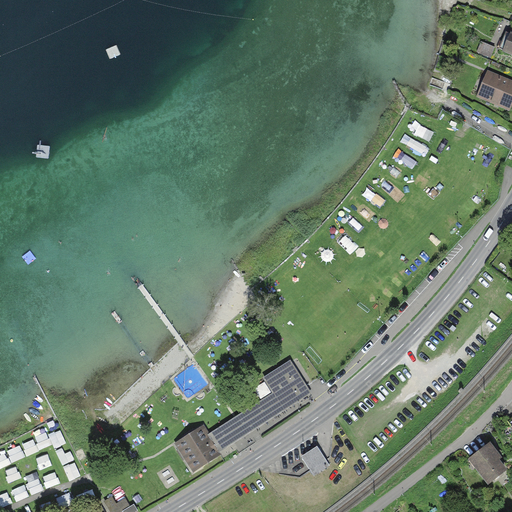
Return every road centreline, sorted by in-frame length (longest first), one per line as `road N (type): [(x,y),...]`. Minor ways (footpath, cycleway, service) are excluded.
road 1 (primary): [(171,511),(320,416),(390,357),(511,208)]
road 2 (residential): [(371,511),(455,448),(511,390)]
